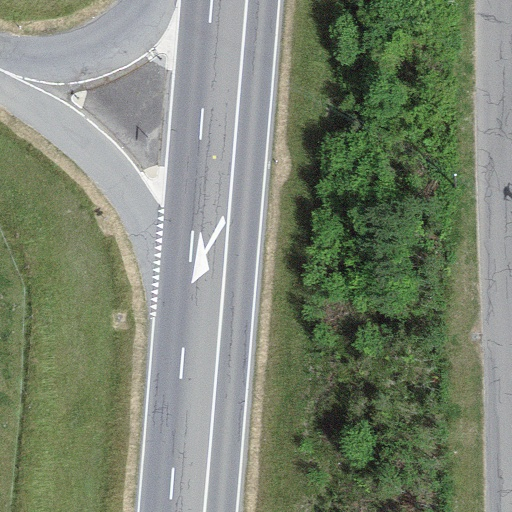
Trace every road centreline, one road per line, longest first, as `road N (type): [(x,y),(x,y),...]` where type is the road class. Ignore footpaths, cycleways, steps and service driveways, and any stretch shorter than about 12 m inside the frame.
road 1 (unclassified): [(511,371),(503,0)]
road 2 (unclassified): [(0,73),(123,190),(206,312)]
road 3 (primary): [(230,0),(206,312)]
road 4 (primary): [(206,312),(191,511)]
road 5 (unclassified): [(156,0),(115,40),(80,58),(0,64)]
